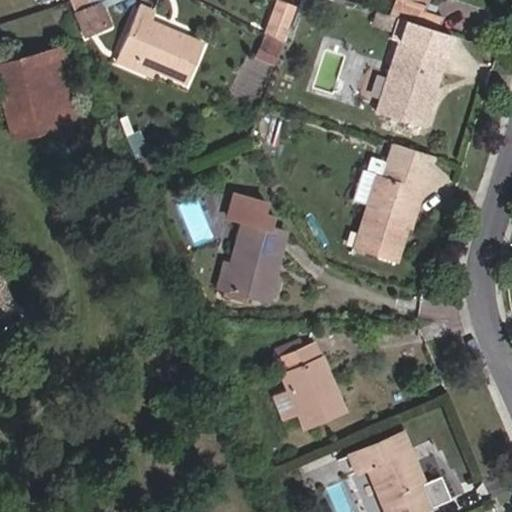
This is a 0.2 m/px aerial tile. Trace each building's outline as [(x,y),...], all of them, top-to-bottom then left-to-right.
[(69,0),(75,13),(91,6),(88,0),(69,0)] [(91,6),(75,13),(86,36),(104,29),(93,5),(91,6)] [(158,67),(191,80),(205,41),(184,32),(182,36),(168,31),(169,27),(155,21),(157,13),(140,6),(122,52),(158,67)] [(370,19),(387,25),(391,12),(374,7),(370,19)] [(282,11),(274,30),(289,36),(297,17),(282,11)] [(423,128),(437,84),(447,55),(402,40),(379,114),(423,128)] [(59,49),(42,55),(60,127),(77,122),(59,49)] [(158,67),(122,52),(119,59),(155,74),(158,67)] [(0,65),(0,96),(11,140),(60,127),(42,55),(0,65)] [(446,87),(437,84),(423,128),(433,132),(446,87)] [(392,162),(428,173),(433,156),(398,143),(392,162)] [(361,232),(402,245),(410,222),(407,220),(413,202),(421,205),(430,174),(428,173),(392,162),(373,156),(370,168),(364,166),(356,193),(372,198),(361,232)] [(223,208),(232,212),(202,278),(247,297),(277,230),(267,227),(273,213),(264,210),(268,201),(232,186),(223,208)] [(407,220),(410,222),(415,223),(421,205),(413,202),(407,220)] [(0,284),(0,313),(12,307),(0,284)] [(315,339),(276,354),(305,423),(344,406),(315,339)] [(357,469),(369,464),(389,511),(424,511),(451,501),(441,478),(422,486),(412,464),(409,465),(403,452),(412,448),(404,428),(350,451),(357,469)]
